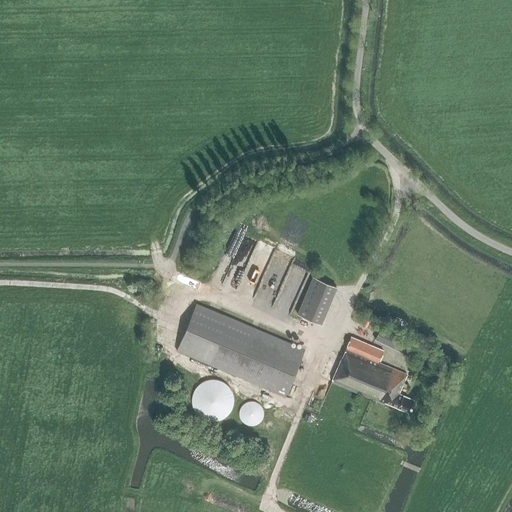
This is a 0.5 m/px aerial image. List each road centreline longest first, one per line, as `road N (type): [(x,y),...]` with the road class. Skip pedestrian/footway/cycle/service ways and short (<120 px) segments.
road 1 (unclassified): [(511,252),(461,225),(364,132),(355,94),(365,0)]
road 2 (track): [(0,282),(110,290),(181,325),(196,289)]
